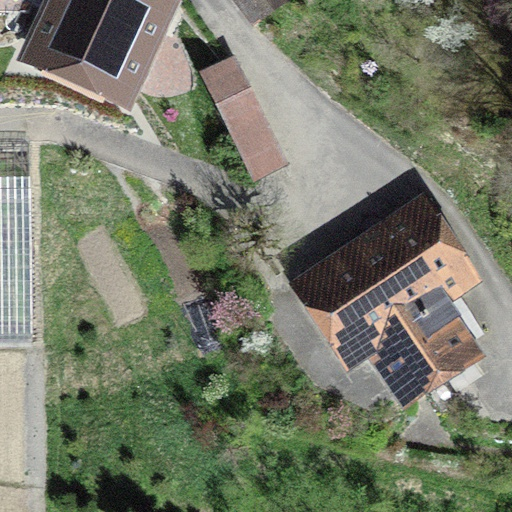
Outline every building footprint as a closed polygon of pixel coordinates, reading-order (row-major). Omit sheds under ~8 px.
[(163,10),(140,0),(59,0),(34,58),(124,98),(163,10)] [(237,0),(255,22),(284,0),(237,0)] [(236,66),(208,81),(236,132),(263,117),(236,66)] [(30,142),(0,142),(0,342),(31,343),(30,142)] [(419,219),(312,291),(353,352),(370,340),(406,393),(467,353),(431,300),(460,280),(419,219)] [(472,361),(447,378),(457,393),(482,375),(472,361)]
